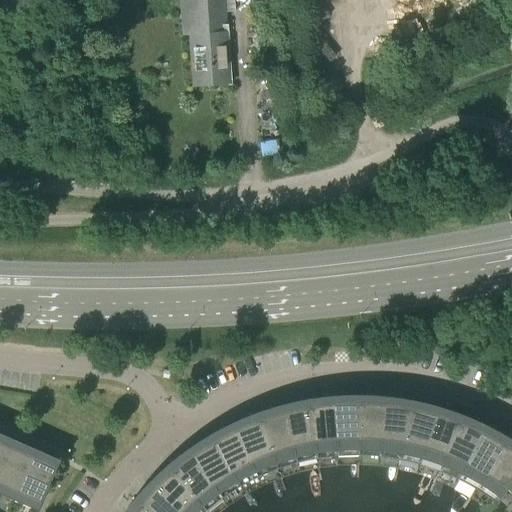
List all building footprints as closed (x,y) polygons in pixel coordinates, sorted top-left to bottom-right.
[(230,83),(224,0),(179,0),(182,35),(188,35),(192,86),(230,83)] [(226,12),(235,12),(234,0),(225,0),(226,12)] [(345,396),(332,397),(337,455),(358,454),(358,396),(345,396)] [(371,396),(358,396),(358,454),(378,456),(384,397),(371,396)] [(319,398),(307,400),(317,458),(337,455),(332,397),(319,398)] [(397,399),(384,397),(378,456),(399,459),(410,401),(397,399)] [(294,402),(281,405),(296,462),(317,458),(307,400),(294,402)] [(423,404),(410,401),(399,459),(419,463),(435,407),(423,404)] [(269,409),(256,413),(276,468),(296,462),(281,405),(269,409)] [(447,411),(435,407),(419,463),(438,470),(460,416),(447,411)] [(244,418),(233,423),(257,476),(276,468),(256,413),(244,418)] [(472,421),(460,416),(438,470),(457,478),(484,426),(472,421)] [(221,429),(209,435),(239,486),(257,476),(233,423),(221,429)] [(506,439),(484,426),(457,478),(476,489),(506,439)] [(198,442),(188,449),(222,497),(239,486),(209,435),(198,442)] [(0,477),(15,443),(0,436),(0,477)] [(511,442),(506,439),(476,489),(497,504),(500,501),(511,483),(508,481),(511,475),(511,442)] [(0,477),(0,488),(16,496),(35,452),(15,443),(0,477)] [(177,457),(167,465),(205,510),(222,497),(188,449),(177,457)] [(35,452),(16,496),(36,505),(37,503),(40,504),(45,491),(43,490),(55,461),(35,452)] [(158,474),(148,483),(178,511),(202,511),(205,510),(167,465),(158,474)] [(140,493),(131,503),(142,511),(178,511),(148,483),(140,493)] [(123,511),(142,511),(131,503),(123,511)]
